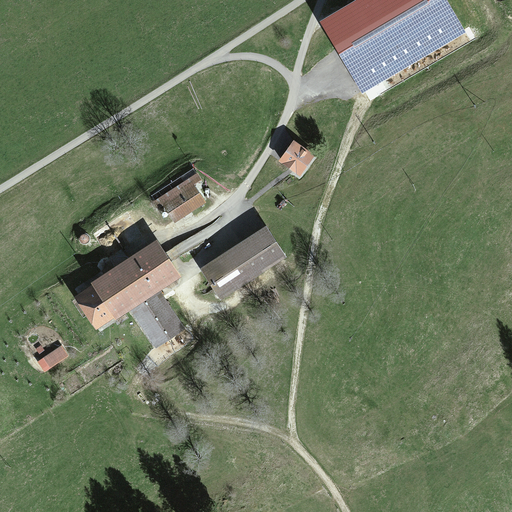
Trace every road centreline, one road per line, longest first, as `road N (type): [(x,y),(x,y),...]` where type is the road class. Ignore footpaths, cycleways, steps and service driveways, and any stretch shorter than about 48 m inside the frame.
road 1 (track): [(363,89),(329,195),(294,375),(290,444)]
road 2 (unclassified): [(0,190),(300,0)]
road 3 (track): [(148,368),(185,410),(276,430),(344,511)]
